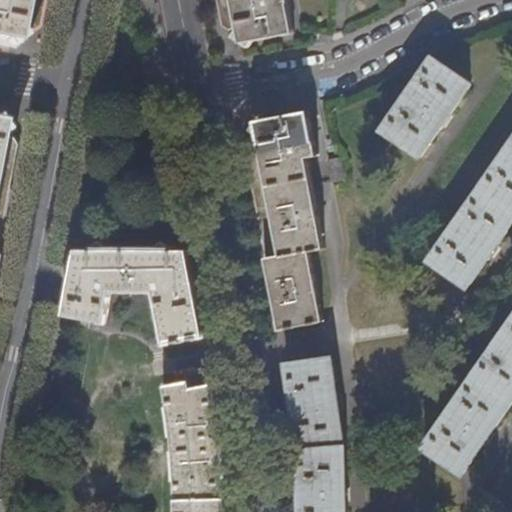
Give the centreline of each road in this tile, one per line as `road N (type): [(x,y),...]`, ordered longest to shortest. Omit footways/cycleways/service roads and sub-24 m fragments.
road 1 (secondary): [(198,93),(245,306),(261,511)]
road 2 (tertiary): [(0,433),(71,81)]
road 3 (residential): [(198,93),(352,64),(488,0)]
